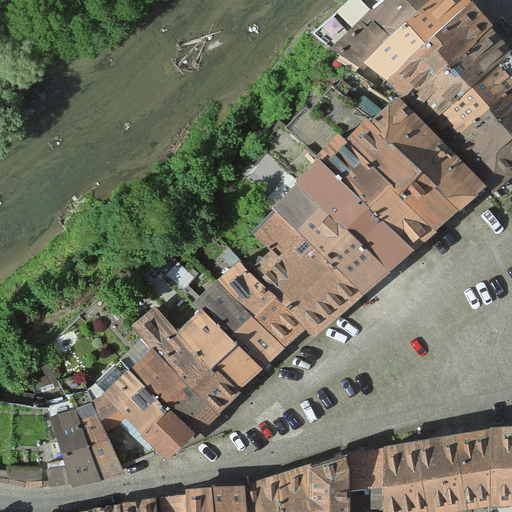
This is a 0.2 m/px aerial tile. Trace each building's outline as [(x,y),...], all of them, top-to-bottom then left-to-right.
[(429,0),(378,0),(333,47),(364,72),(369,68),(429,0)] [(469,0),(429,0),(369,68),(388,84),(391,81),(469,0)] [(490,22),(471,0),(469,0),(391,81),(408,99),(490,22)] [(509,45),(490,22),(408,99),(430,118),(509,45)] [(511,87),(511,47),(509,45),(430,118),(453,141),(511,87)] [(511,175),(511,87),(453,141),(497,190),(511,175)] [(398,96),(371,122),(457,210),(484,185),(398,96)] [(368,119),(345,141),(435,231),(457,210),(371,122),(368,119)] [(315,158),(319,163),(413,250),(435,231),(345,141),(339,134),(315,158)] [(319,163),(298,184),(390,271),(413,250),(319,163)] [(272,208),(275,211),(361,295),(390,271),(298,184),(272,208)] [(271,250),(249,271),(306,329),(313,336),(361,295),(275,211),(254,230),(271,250)] [(239,261),(216,280),(284,348),(306,329),(249,271),(239,261)] [(284,348),(216,280),(192,303),(199,312),(263,371),(286,350),(284,348)] [(215,412),(242,390),(180,330),(155,306),(132,325),(153,347),(215,412)] [(199,312),(180,330),(242,390),(263,371),(199,312)] [(215,412),(153,347),(130,370),(192,432),(215,412)] [(192,432),(130,370),(106,394),(167,460),(192,432)] [(124,474),(92,403),(76,409),(101,480),(124,474)] [(101,480),(76,409),(51,416),(72,485),(101,480)] [(511,429),(511,430),(500,430),(392,448),(391,485),(389,511),(470,511),(501,507),(511,506),(511,429)] [(391,485),(392,448),(377,452),(361,456),(358,491),(391,485)] [(357,511),(358,491),(361,456),(335,463),(317,468),(289,475),(248,486),(207,488),(196,488),(196,495),(145,501),(91,511),(357,511)]
